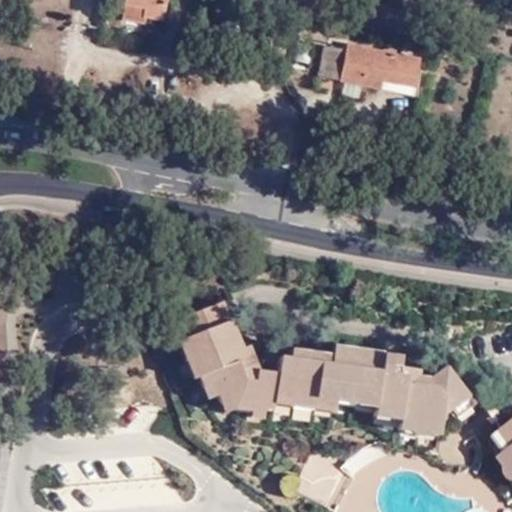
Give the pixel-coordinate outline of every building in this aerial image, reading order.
[(150,3),(135,0),(129,0),(126,14),(147,18),(149,11),(150,3)] [(135,0),(150,3),(149,11),(168,15),(171,0),(135,0)] [(260,57),(280,62),(286,38),(266,33),(260,57)] [(353,51),(346,81),(346,82),(385,92),(388,81),(419,89),(426,62),(354,44),(353,51)] [(323,76),(346,81),(353,51),(330,46),(323,76)] [(388,81),(385,92),(416,100),(419,89),(388,81)] [(220,302),(187,315),(193,334),(185,338),(192,359),(200,378),(203,388),(211,386),(216,398),(219,404),(227,401),(233,414),(250,416),(251,409),(264,412),(270,413),(271,407),(273,396),(292,399),(313,402),(334,405),(335,403),(336,394),(354,396),(374,399),(373,409),(397,412),(396,421),(416,424),(438,427),(440,414),(448,408),(466,396),(450,376),(441,365),(423,379),(415,378),(415,371),(390,369),(390,365),(339,358),(338,367),(280,359),(277,377),(258,374),(252,383),(247,383),(221,323),(228,320),(220,302)] [(193,334),(187,315),(178,319),(185,338),(193,334)] [(192,359),(185,338),(176,341),(184,362),(192,359)] [(192,359),(184,362),(192,382),(200,378),(192,359)] [(458,371),(450,376),(466,396),(471,403),(478,397),(458,371)] [(211,386),(203,388),(208,400),(216,398),(211,386)] [(336,394),(335,403),(353,406),(354,396),(336,394)] [(273,396),(271,407),(290,409),(292,399),(273,396)] [(354,396),(353,406),(373,409),(374,399),(354,396)] [(471,403),(466,396),(448,408),(453,416),(471,403)] [(292,399),(290,409),(310,412),(313,402),(292,399)] [(227,401),(219,404),(225,417),(233,414),(227,401)] [(313,402),(310,412),(331,415),(334,405),(313,402)] [(251,409),(250,416),(249,422),(262,424),(264,412),(251,409)] [(397,412),(373,409),(371,417),(396,421),(397,412)] [(395,432),(415,434),(416,424),(396,421),(395,432)] [(436,437),(438,427),(416,424),(415,434),(436,437)] [(511,448),(511,440),(504,430),(497,435),(509,450),(511,448)] [(511,454),(509,450),(502,457),(511,469),(511,454)]
